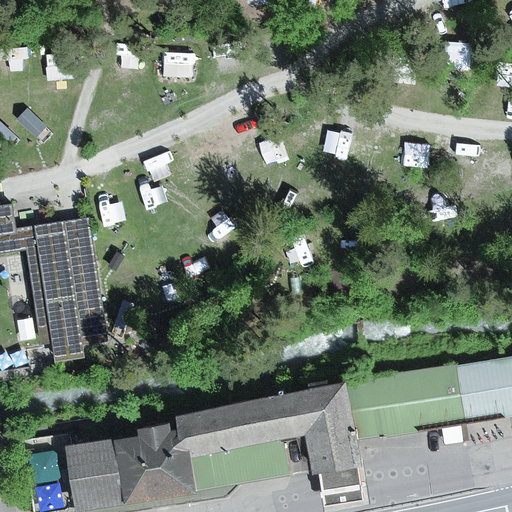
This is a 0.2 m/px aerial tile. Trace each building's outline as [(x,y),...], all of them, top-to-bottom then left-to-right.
[(0,41),(2,65),(29,63),(28,39),(0,41)] [(167,70),(196,68),(195,42),(166,44),(167,70)] [(234,126),(244,152),(266,143),(256,118),(234,126)] [(220,176),(224,195),(245,190),(241,171),(220,176)] [(12,203),(0,205),(0,233),(14,231),(17,231),(12,203)] [(92,220),(39,227),(54,324),(58,354),(86,350),(84,336),(109,333),(92,220)] [(14,231),(0,233),(0,252),(15,250),(29,248),(41,326),(54,324),(39,227),(21,230),(14,231)] [(170,287),(152,290),(155,313),(173,310),(170,287)] [(511,357),(353,382),(363,440),(511,417),(511,357)] [(185,411),(188,425),(198,489),(290,474),(284,438),(309,434),(316,475),(325,474),(362,467),(367,467),(363,440),(353,382),(185,411)] [(144,434),(72,446),(81,507),(198,489),(188,425),(176,427),(176,421),(142,426),(144,434)] [(362,467),(325,474),(329,506),(367,501),(362,467)]
